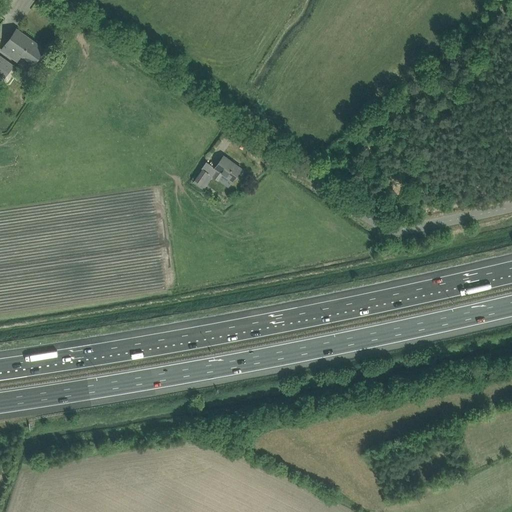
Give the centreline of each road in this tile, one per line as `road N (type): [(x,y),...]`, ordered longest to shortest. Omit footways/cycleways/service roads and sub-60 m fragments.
road 1 (unclassified): [(511,207),(380,226),(61,0)]
road 2 (motorway): [(511,274),(202,340),(0,371)]
road 3 (motorway): [(0,403),(197,374),(511,308)]
